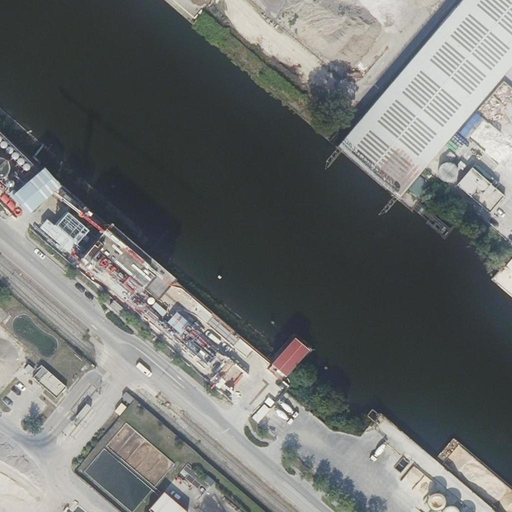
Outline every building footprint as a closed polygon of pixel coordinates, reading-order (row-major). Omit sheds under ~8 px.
[(511,0),(458,0),(334,145),(395,197),(511,59),(511,0)] [(448,181),(456,167),(440,158),(433,173),(448,181)] [(486,211),(501,194),(469,164),(453,181),(486,211)] [(407,187),(417,196),(428,182),(418,174),(407,187)] [(66,387),(41,365),(38,369),(39,371),(32,379),(39,385),(37,386),(42,391),(44,389),(56,400),(66,387)] [(90,408),(84,403),(74,415),(79,420),(90,408)] [(142,511),(185,511),(186,511),(159,491),(142,511)] [(432,494),(431,495),(430,495),(428,497),(427,498),(426,500),(426,502),(427,504),(427,506),(428,507),(430,509),(433,509),(434,510),(437,509),(439,508),(441,506),(441,504),(442,503),(442,501),(441,499),(440,497),(438,495),(435,494),(434,494),(432,494)]
